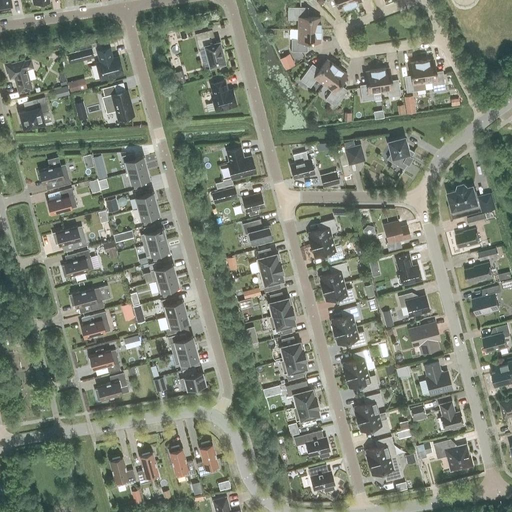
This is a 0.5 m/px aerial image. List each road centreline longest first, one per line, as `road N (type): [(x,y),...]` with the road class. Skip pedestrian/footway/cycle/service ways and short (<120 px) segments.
road 1 (residential): [(124,8),(227,383),(217,418)]
road 2 (residential): [(284,201),(363,511)]
road 3 (residential): [(497,495),(422,200)]
road 4 (residential): [(58,434),(0,206)]
road 5 (residential): [(227,0),(284,201)]
road 6 (tertiary): [(217,418),(190,411),(58,434)]
road 7 (residential): [(422,200),(284,201)]
road 8 (residential): [(0,29),(124,8)]
